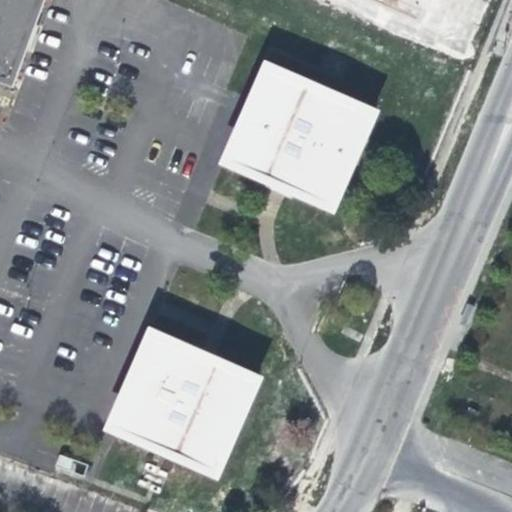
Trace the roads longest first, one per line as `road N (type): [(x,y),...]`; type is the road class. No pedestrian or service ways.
road 1 (unclassified): [(0,152),(271,285)]
road 2 (tertiary): [(511,110),(439,281)]
road 3 (unclassified): [(271,285),(341,389),(386,409)]
road 4 (unclassified): [(439,281),(390,266),(271,285)]
road 5 (tertiary): [(439,281),(386,409)]
